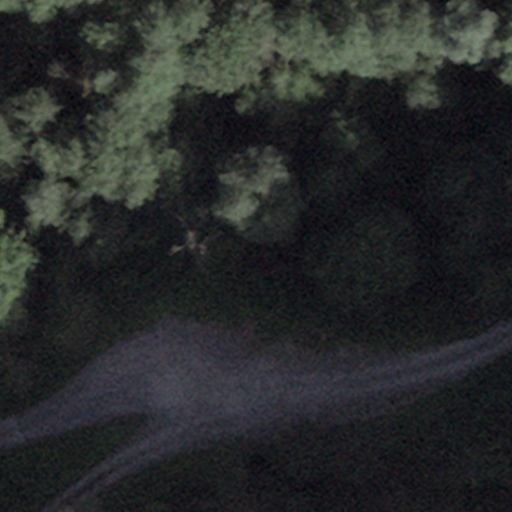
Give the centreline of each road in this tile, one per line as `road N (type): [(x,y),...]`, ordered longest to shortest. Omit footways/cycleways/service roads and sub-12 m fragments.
road 1 (track): [(67,511),(157,442),(310,369),(511,318)]
road 2 (track): [(0,420),(157,442)]
